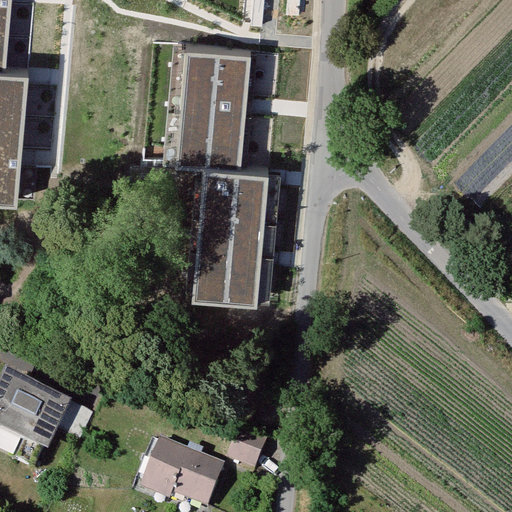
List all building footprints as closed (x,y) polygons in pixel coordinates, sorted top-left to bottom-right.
[(0,0),(0,200),(18,202),(21,158),(27,78),(28,73),(5,71),(10,0),(0,0)] [(255,52),(191,48),(182,166),(204,168),(194,298),(259,303),(268,173),(246,171),(255,52)] [(64,408),(9,382),(0,401),(0,423),(28,436),(46,445),(54,428),(64,408)] [(64,408),(54,428),(80,440),(93,414),(67,402),(64,408)] [(242,428),(230,458),(258,469),(270,440),(242,428)] [(35,468),(46,445),(28,436),(17,459),(35,468)] [(224,466),(160,441),(145,481),(209,506),(224,466)]
